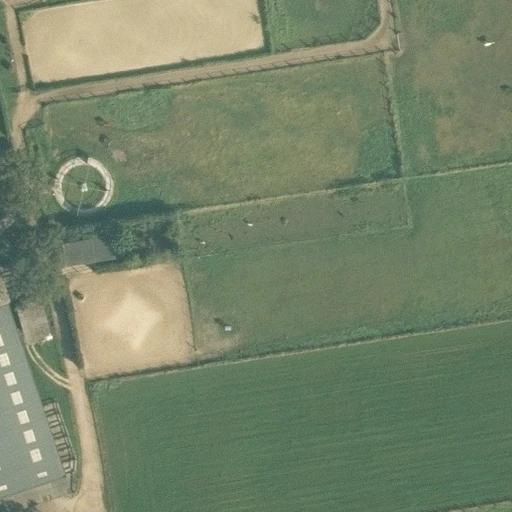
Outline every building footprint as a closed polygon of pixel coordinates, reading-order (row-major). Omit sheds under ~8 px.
[(90,241),(92,257),(124,252),(121,236),(90,241)] [(62,246),(65,262),(92,257),(90,241),(62,246)] [(23,307),(33,343),(48,339),(38,303),(23,307)] [(0,499),(60,479),(2,307),(0,307),(0,499)] [(33,343),(23,307),(15,310),(25,345),(33,343)] [(60,479),(0,499),(0,511),(12,511),(65,495),(60,479)]
